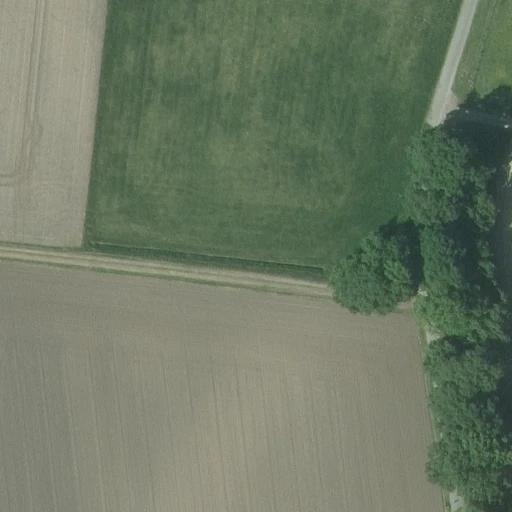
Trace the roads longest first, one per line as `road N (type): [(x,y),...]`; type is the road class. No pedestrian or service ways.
road 1 (unclassified): [(462,511),(420,175),(421,107),(456,0)]
road 2 (track): [(0,255),(318,292)]
